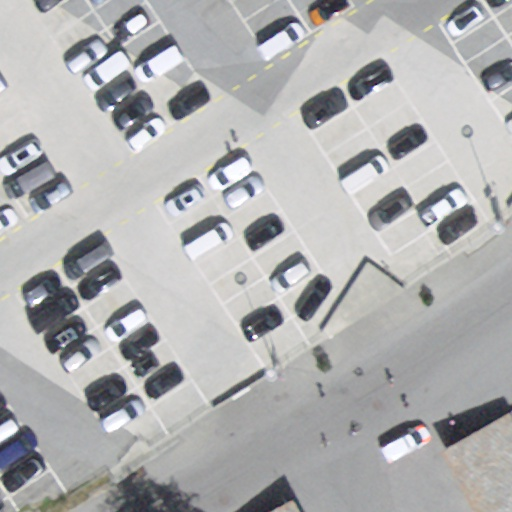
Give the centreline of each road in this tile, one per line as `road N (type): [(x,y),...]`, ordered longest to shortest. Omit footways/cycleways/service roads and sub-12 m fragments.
road 1 (residential): [(275,435),(146,305),(0,301)]
road 2 (residential): [(511,288),(378,389)]
road 3 (residential): [(462,511),(378,389)]
road 4 (residential): [(275,435),(153,511)]
